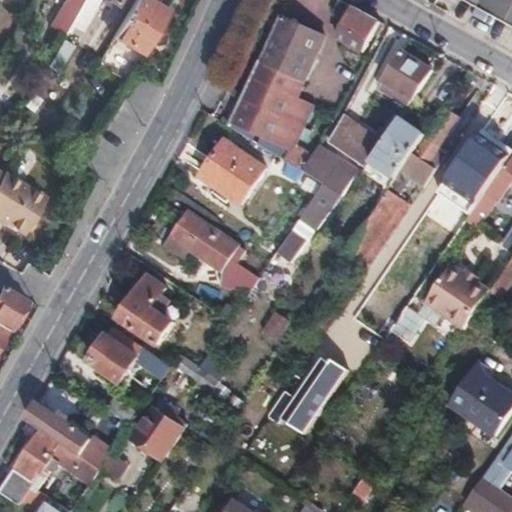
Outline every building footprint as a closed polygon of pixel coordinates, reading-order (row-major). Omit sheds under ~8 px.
[(51,25),(64,33),(69,25),(80,7),(83,0),(69,0),(68,2),(66,1),(51,25)] [(148,0),(134,0),(114,36),(142,53),(167,11),(148,0)] [(380,22),(340,0),(333,13),(347,21),(338,36),(365,51),(380,22)] [(511,0),(468,0),(511,24),(511,0)] [(80,7),(69,25),(79,31),(89,13),(80,7)] [(289,150),(284,159),(303,171),(312,156),(296,146),(314,105),(296,96),(324,36),(281,17),(261,59),(260,59),(230,123),(268,142),(269,140),(289,150)] [(63,66),(74,45),(63,39),(52,60),(63,66)] [(410,104),(433,70),(404,51),(382,86),(410,104)] [(412,177),(425,186),(448,151),(439,146),(459,117),(446,109),(416,155),(413,154),(397,178),(346,253),(362,264),(404,201),(399,197),(412,177)] [(330,142),(367,167),(372,160),(384,143),(344,116),(330,142)] [(384,143),(372,160),(397,178),(413,154),(426,135),(401,117),(384,143)] [(227,142),(203,177),(242,205),(266,169),(227,142)] [(312,156),(303,171),(324,184),(314,200),(326,209),(338,192),(343,195),(353,180),(329,164),(333,157),(318,146),(312,156)] [(511,156),(509,161),(467,220),(481,230),(511,184),(511,156)] [(0,217),(22,230),(25,225),(28,227),(36,215),(32,213),(43,196),(0,170),(0,217)] [(190,212),(168,244),(184,256),(189,249),(223,272),(225,269),(228,272),(222,285),(251,290),(259,279),(238,265),(247,251),(190,212)] [(284,242),(278,250),(293,260),(299,252),(284,242)] [(511,262),(503,275),(511,280),(511,262)] [(427,304),(465,330),(477,312),(486,299),(489,294),(451,269),(427,304)] [(148,277),(120,319),(160,346),(174,325),(161,316),(171,302),(162,295),(166,289),(148,277)] [(0,284),(0,326),(6,330),(24,299),(0,284)] [(486,299),(477,312),(487,319),(496,306),(486,299)] [(133,341),(111,326),(88,361),(121,384),(136,362),(162,380),(171,367),(133,341)] [(209,357),(201,369),(217,379),(225,368),(209,357)] [(178,368),(211,393),(219,381),(217,379),(201,369),(199,367),(185,358),(178,368)] [(511,394),(488,379),(463,413),(496,436),(511,413),(511,394)] [(112,398),(105,408),(130,426),(137,415),(112,398)] [(141,427),(132,440),(161,459),(182,429),(170,421),(176,412),(159,401),(146,421),(142,418),(138,425),(141,427)] [(39,403),(29,420),(36,425),(44,430),(77,454),(80,456),(90,439),(39,403)] [(32,447),(1,491),(4,493),(20,505),(31,489),(37,492),(38,491),(52,471),(46,467),(53,457),(68,468),(77,454),(44,430),(32,447)] [(511,511),(511,437),(478,486),(464,506),(473,511),(511,511)] [(428,438),(420,450),(454,474),(462,462),(428,438)] [(27,443),(0,489),(1,491),(32,447),(27,443)] [(122,480),(131,464),(113,455),(104,471),(122,480)] [(376,479),(368,473),(358,488),(367,494),(376,479)] [(70,511),(48,497),(40,508),(38,508),(35,511),(70,511)] [(226,511),(249,511),(234,501),(226,511)] [(302,511),(323,511),(309,503),(302,511)]
